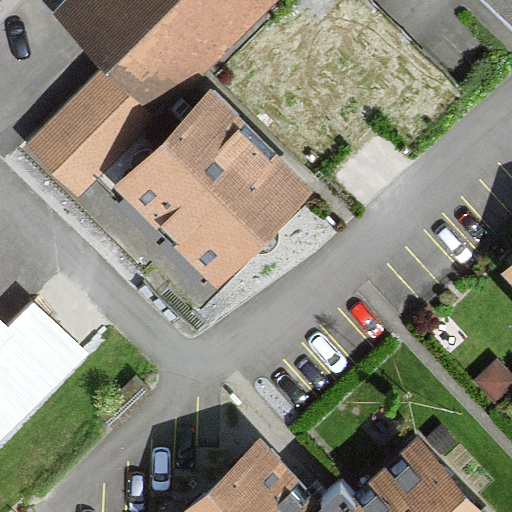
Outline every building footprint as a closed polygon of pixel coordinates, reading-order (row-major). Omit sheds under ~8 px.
[(302,186),(199,80),(281,0),(64,0),(46,17),(101,73),(22,149),(75,204),(100,180),(201,284),(302,186)] [(511,0),(491,0),(511,22),(511,0)] [(511,250),(488,275),(511,299),(511,250)] [(8,330),(0,322),(0,439),(84,350),(33,303),(8,330)] [(477,511),(407,441),(345,501),(329,484),(309,503),(243,436),(165,511),(477,511)]
